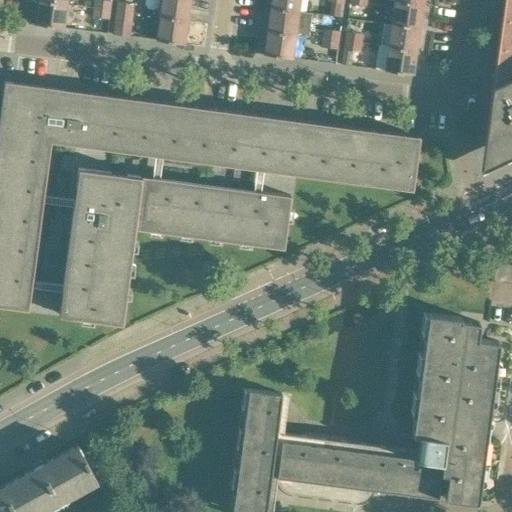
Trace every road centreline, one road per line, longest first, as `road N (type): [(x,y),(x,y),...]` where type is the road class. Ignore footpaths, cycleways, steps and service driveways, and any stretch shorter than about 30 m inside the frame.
road 1 (tertiary): [(0,434),(110,374),(511,194)]
road 2 (residential): [(454,102),(214,68)]
road 3 (residential): [(214,68),(0,40)]
